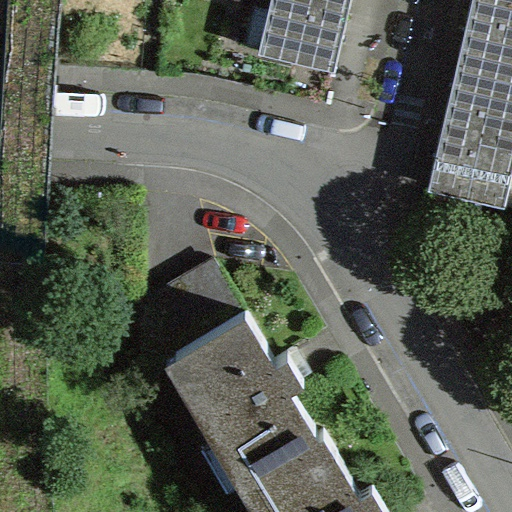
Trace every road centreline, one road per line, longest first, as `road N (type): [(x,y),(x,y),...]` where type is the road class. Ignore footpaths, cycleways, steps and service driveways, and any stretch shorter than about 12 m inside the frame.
road 1 (residential): [(359,235),(259,147),(125,114),(0,103)]
road 2 (residential): [(511,508),(359,235)]
road 3 (residential): [(430,0),(405,108),(359,235)]
